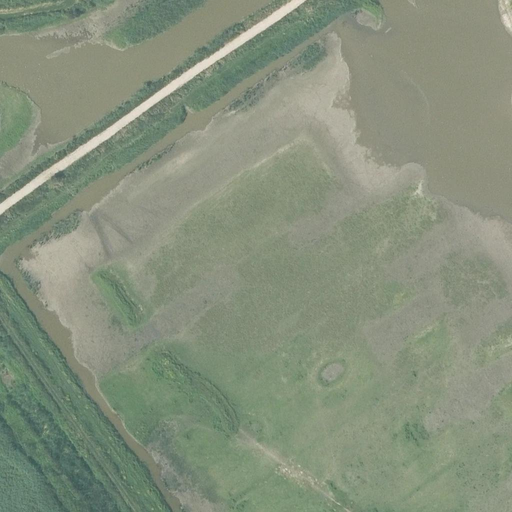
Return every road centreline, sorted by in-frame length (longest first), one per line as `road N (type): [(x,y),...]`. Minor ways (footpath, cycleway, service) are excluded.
road 1 (track): [(297,0),(0,209)]
road 2 (track): [(0,314),(138,511)]
